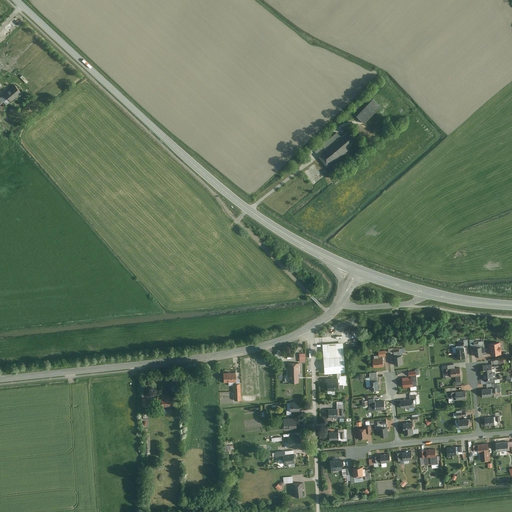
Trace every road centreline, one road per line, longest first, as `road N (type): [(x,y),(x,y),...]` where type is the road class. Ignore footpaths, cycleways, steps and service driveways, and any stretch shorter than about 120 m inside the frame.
road 1 (secondary): [(15,0),(247,210),(355,269)]
road 2 (residential): [(0,379),(209,357),(311,329)]
road 3 (unclassified): [(318,511),(311,329)]
road 4 (secondary): [(355,269),(424,292),(511,306)]
